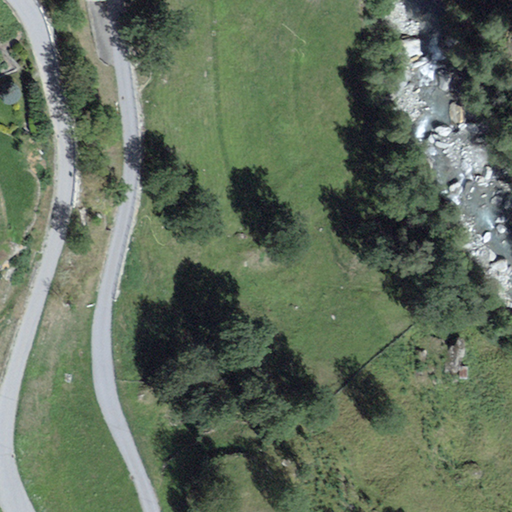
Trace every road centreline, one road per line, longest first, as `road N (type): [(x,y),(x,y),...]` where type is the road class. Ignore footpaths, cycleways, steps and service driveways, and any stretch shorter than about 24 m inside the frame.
road 1 (residential): [(19,0),(37,31),(58,109),(65,178),(4,415),(4,466),(20,511)]
road 2 (residential): [(151,511),(102,367),(102,314),(131,161),(114,0)]
